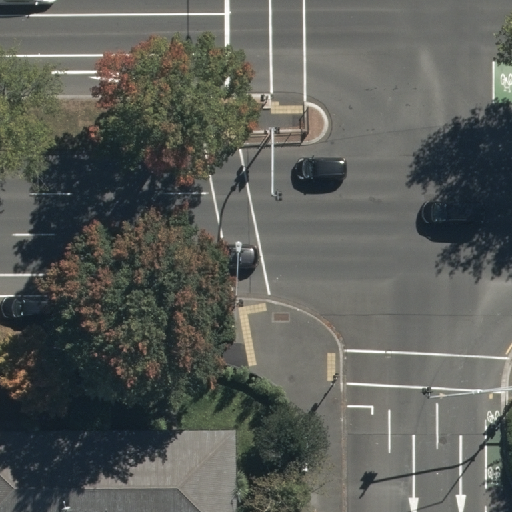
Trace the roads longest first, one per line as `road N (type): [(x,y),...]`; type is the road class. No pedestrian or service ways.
road 1 (primary): [(437,215),(0,217)]
road 2 (secondary): [(437,215),(439,511)]
road 3 (secondary): [(436,0),(437,215)]
